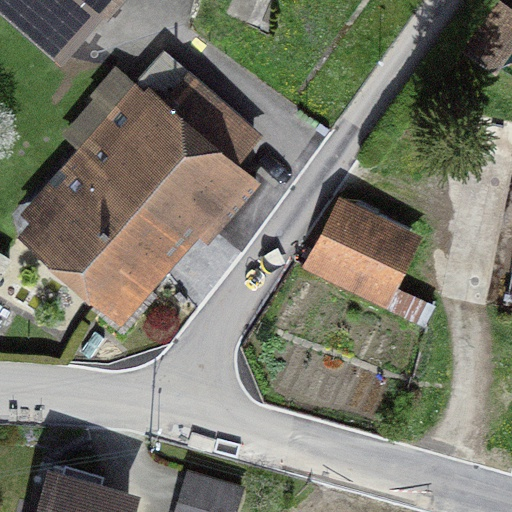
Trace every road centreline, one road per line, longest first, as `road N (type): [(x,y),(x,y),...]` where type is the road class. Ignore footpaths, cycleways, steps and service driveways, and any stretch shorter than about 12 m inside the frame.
road 1 (residential): [(443,0),(219,325),(180,411)]
road 2 (residential): [(180,411),(511,508)]
road 3 (residential): [(180,411),(0,391)]
